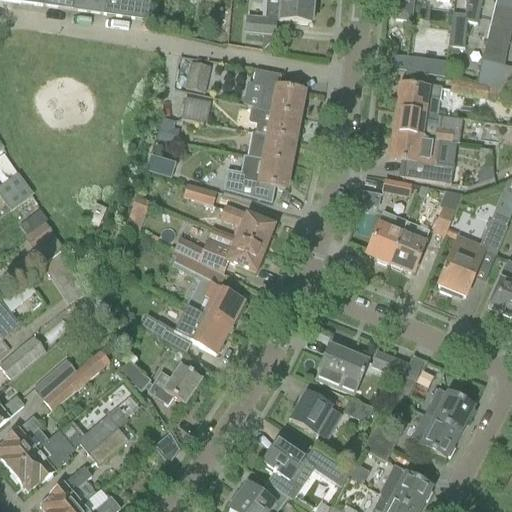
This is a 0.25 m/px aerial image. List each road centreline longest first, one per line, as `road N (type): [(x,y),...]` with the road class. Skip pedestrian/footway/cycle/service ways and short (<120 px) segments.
road 1 (residential): [(299,294),(357,139),(371,0)]
road 2 (residential): [(164,511),(259,376),(299,294)]
road 3 (residential): [(511,373),(299,294)]
road 4 (residential): [(446,511),(511,383)]
